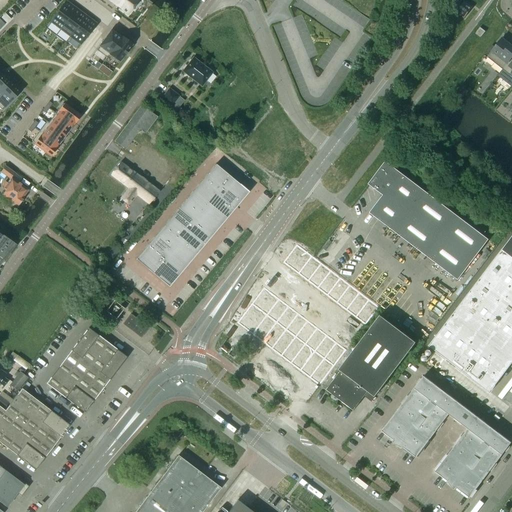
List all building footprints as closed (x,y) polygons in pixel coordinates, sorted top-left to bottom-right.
[(115,0),(113,3),(127,14),(128,15),(138,0),(115,0)] [(462,0),(461,0),(454,11),(464,19),(472,7),(462,0)] [(66,2),(50,22),(60,30),(76,9),(66,2)] [(76,9),(60,30),(70,37),(85,16),(76,9)] [(5,14),(1,18),(6,24),(10,19),(5,14)] [(85,16),(70,37),(80,45),(96,24),(85,16)] [(481,37),(485,32),(480,28),(476,33),(475,34),(480,38),(481,37)] [(111,30),(99,47),(109,54),(122,37),(111,30)] [(122,37),(109,54),(119,62),(132,45),(122,37)] [(502,70),(511,57),(511,46),(507,43),(508,42),(502,38),(494,48),(492,46),(487,52),(489,54),(487,58),(502,70)] [(511,57),(502,70),(510,76),(511,73),(511,57)] [(193,58),(183,71),(202,86),(212,72),(193,58)] [(2,75),(0,76),(0,93),(10,83),(2,75)] [(10,83),(0,93),(0,102),(5,107),(19,92),(10,83)] [(179,96),(169,89),(162,99),(171,106),(179,96)] [(65,105),(57,115),(72,126),(80,116),(65,105)] [(144,134),(157,117),(142,106),(114,142),(124,150),(139,130),(144,134)] [(57,115),(50,125),(65,136),(72,126),(57,115)] [(50,125),(43,135),(58,146),(65,136),(50,125)] [(43,135),(36,145),(50,156),(58,146),(43,135)] [(226,172),(213,162),(206,172),(219,182),(226,172)] [(488,240),(386,162),(369,184),(378,191),(384,184),(389,188),(370,213),(458,280),(488,240)] [(158,192),(120,163),(110,175),(128,189),(120,199),(128,206),(136,196),(148,205),(158,192)] [(219,182),(206,172),(199,181),(212,191),(219,182)] [(240,197),(247,188),(226,172),(219,182),(240,197)] [(22,198),(27,191),(28,190),(11,178),(3,188),(5,190),(2,195),(17,206),(23,198),(22,198)] [(212,191),(199,181),(192,190),(205,200),(212,191)] [(212,191),(233,207),(240,197),(219,182),(212,191)] [(205,200),(192,190),(185,199),(198,209),(205,200)] [(205,200),(226,216),(233,207),(212,191),(205,200)] [(198,209),(185,199),(178,208),(191,218),(198,209)] [(198,209),(219,225),(226,216),(205,200),(198,209)] [(191,218),(178,208),(171,217),(185,228),(191,218)] [(191,218),(212,234),(219,225),(198,209),(191,218)] [(185,228),(171,217),(164,227),(178,237),(185,228)] [(185,228),(205,243),(212,234),(191,218),(185,228)] [(178,237),(164,227),(157,236),(171,246),(178,237)] [(178,237),(198,252),(205,243),(185,228),(178,237)] [(0,253),(9,241),(2,236),(0,239),(0,253)] [(171,246),(157,236),(150,245),(164,255),(171,246)] [(511,361),(511,236),(429,346),(471,378),(489,391),(511,361)] [(171,246),(191,262),(198,252),(178,237),(171,246)] [(0,263),(1,264),(15,245),(9,241),(0,253),(0,263)] [(150,245),(138,261),(151,271),(164,255),(150,245)] [(297,245),(284,262),(299,274),(312,256),(297,245)] [(164,255),(184,271),(191,262),(171,246),(164,255)] [(151,271),(172,287),(184,271),(164,255),(151,271)] [(312,256),(299,274),(308,281),(322,264),(312,256)] [(322,264),(308,281),(318,288),(331,271),(322,264)] [(331,271),(318,288),(328,296),(341,278),(331,271)] [(341,278),(328,296),(337,303),(350,285),(341,278)] [(350,285),(337,303),(347,310),(360,293),(350,285)] [(264,288),(252,304),(267,315),(279,299),(264,288)] [(360,293),(347,310),(356,317),(370,300),(360,293)] [(279,299),(267,315),(277,322),(289,307),(279,299)] [(370,300),(356,317),(366,325),(379,307),(370,300)] [(252,304),(238,323),(253,334),(267,315),(252,304)] [(289,307),(277,322),(286,330),(299,314),(289,307)] [(148,328),(130,314),(122,324),(141,339),(148,328)] [(299,314),(286,330),(296,337),(308,321),(299,314)] [(267,315),(253,334),(262,342),(277,322),(267,315)] [(371,402),(388,379),(416,343),(380,316),(339,370),(341,371),(326,390),(337,399),(339,397),(340,398),(339,400),(353,411),(364,396),(371,402)] [(308,321),(296,337),(306,344),(318,328),(308,321)] [(277,322),(262,342),(272,349),(286,330),(277,322)] [(84,413),(126,357),(88,328),(46,384),(84,413)] [(318,328),(306,344),(315,351),(327,336),(318,328)] [(286,330),(272,349),(281,356),(296,337),(286,330)] [(327,336),(315,351),(325,359),(337,343),(327,336)] [(296,337),(281,356),(291,363),(306,344),(296,337)] [(337,343),(325,359),(334,366),(346,350),(337,343)] [(306,344),(291,363),(301,371),(315,351),(306,344)] [(315,351),(301,371),(310,378),(325,359),(315,351)] [(325,359),(310,378),(320,385),(334,366),(325,359)] [(17,391),(27,378),(19,373),(9,385),(17,391)] [(442,423),(449,414),(454,419),(462,425),(462,424),(468,429),(461,437),(455,444),(455,445),(435,472),(448,482),(454,490),(456,488),(469,498),(490,471),(496,464),(496,463),(505,451),(505,452),(509,446),(511,443),(423,376),(421,380),(420,379),(416,384),(417,385),(408,397),(407,396),(402,404),(382,431),(395,441),(394,444),(402,448),(403,447),(416,457),(436,430),(437,431),(443,423),(442,423)] [(0,443),(35,470),(69,425),(21,389),(5,411),(0,407),(0,443)] [(150,492),(134,511),(201,511),(220,488),(190,465),(183,460),(177,456),(153,488),(150,492)] [(19,481),(0,467),(0,502),(7,508),(17,493),(21,496),(28,487),(20,480),(19,481)] [(248,511),(237,503),(230,511),(227,511),(222,508),(218,511),(248,511)]
